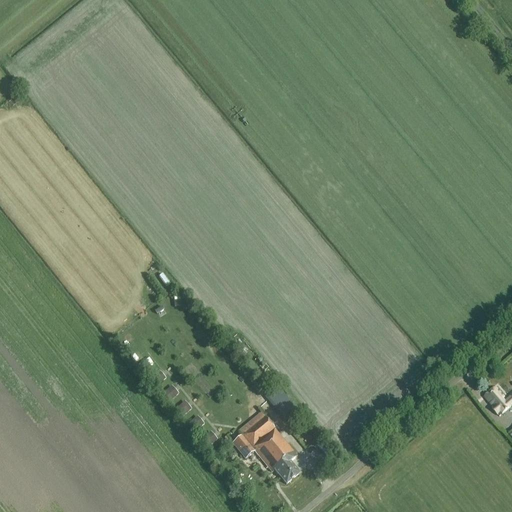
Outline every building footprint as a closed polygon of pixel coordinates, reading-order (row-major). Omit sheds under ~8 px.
[(246,385),(252,379),(242,368),(236,374),(246,385)] [(156,388),(166,380),(159,372),(149,380),(156,388)] [(169,403),(179,395),(172,387),(162,395),(169,403)] [(511,397),(505,403),(502,400),(504,398),(496,388),(485,398),(493,408),(492,409),(497,415),(501,413),(503,415),(511,407),(511,397)] [(287,425),(302,412),(281,389),(267,401),(287,425)] [(182,419),(192,410),(185,402),(175,411),(182,419)] [(194,434),(204,426),(197,417),(188,426),(194,434)] [(297,457),(264,418),(250,429),(247,426),(238,433),(241,437),(232,444),(245,460),(254,453),(272,474),(274,472),(286,486),(299,475),(290,463),(297,457)] [(208,449),(218,441),(211,433),(201,441),(208,449)]
